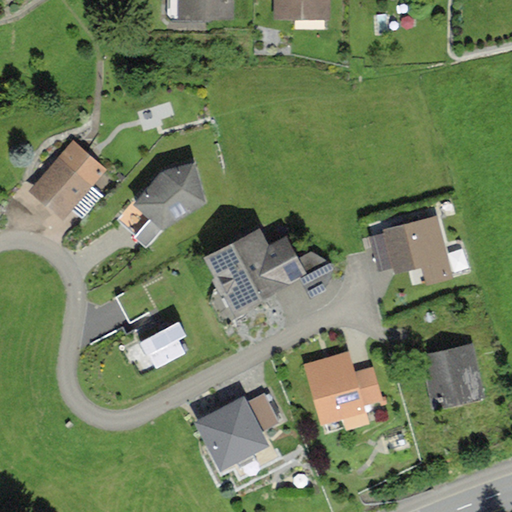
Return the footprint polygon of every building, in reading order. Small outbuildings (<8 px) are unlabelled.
[(179,0),(180,25),(233,25),(233,0),(179,0)] [(275,0),(275,22),(332,22),(331,0),(275,0)] [(72,144),(32,196),(63,219),(103,168),(72,144)] [(150,224),(164,236),(206,207),(196,165),(163,174),(134,209),(150,224)] [(437,220),(386,235),(398,278),(423,271),(429,289),(455,282),(437,220)] [(164,236),(150,224),(133,243),(148,256),(164,236)] [(301,282),(308,278),(298,261),(287,240),(269,250),(260,234),(204,264),(234,318),(301,282)] [(311,253),(298,261),(308,278),(301,282),(312,303),(327,294),(335,266),(311,253)] [(142,284),(116,298),(129,322),(156,308),(142,284)] [(180,325),(142,344),(156,373),(186,358),(180,347),(189,342),(180,325)] [(482,393),(471,342),(420,353),(431,405),(482,393)] [(348,348),(304,361),(322,420),(343,414),(347,428),(369,422),(363,403),(354,370),(348,348)] [(373,364),(354,370),(363,403),(382,397),(373,364)] [(244,389),(194,416),(220,465),(270,438),(265,428),(249,398),(244,389)] [(264,391),(249,398),(265,428),(279,420),(264,391)]
